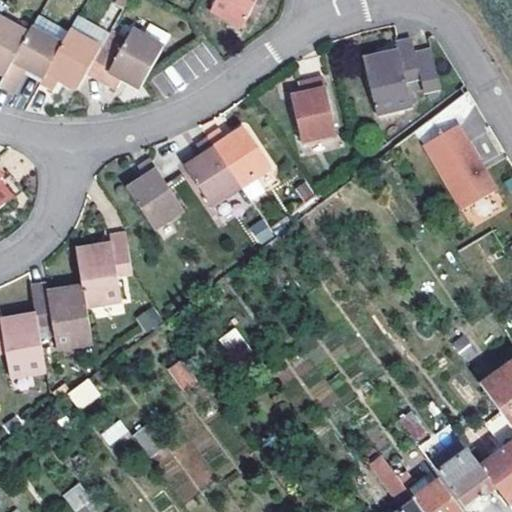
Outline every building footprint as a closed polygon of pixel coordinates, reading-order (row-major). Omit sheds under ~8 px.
[(237,24),(241,18),(249,0),(209,0),(206,8),(237,24)] [(257,0),(249,0),(241,18),(247,21),(257,0)] [(1,76),(0,77),(0,87),(8,92),(22,67),(40,77),(66,29),(35,13),(24,34),(1,76)] [(0,21),(0,75),(1,76),(24,34),(0,21)] [(145,25),(139,37),(158,48),(164,36),(145,25)] [(98,46),(66,29),(40,77),(38,80),(52,87),(57,79),(75,88),(83,73),(98,46)] [(135,89),(158,48),(139,37),(127,31),(114,55),(98,46),(83,73),(112,89),(118,79),(135,89)] [(436,91),(438,91),(430,56),(414,59),(411,44),(396,46),(398,54),(363,62),(374,116),(409,109),(404,83),(419,79),(422,94),(425,94),(426,102),(437,100),(436,91)] [(334,138),(321,82),(298,88),(299,91),(289,92),(301,145),(334,138)] [(459,126),(424,146),(463,213),(497,192),(459,126)] [(208,139),(240,188),(269,169),(243,129),(226,141),(219,131),(208,139)] [(209,208),(240,188),(208,139),(195,147),(201,157),(183,170),(209,208)] [(182,210),(150,161),(138,169),(144,178),(126,189),(153,229),(182,210)] [(242,191),(250,202),(267,190),(258,179),(242,191)] [(248,228),(259,245),(273,235),(262,219),(248,228)] [(133,269),(126,233),(110,236),(111,243),(75,249),(81,287),(84,304),(121,298),(117,272),(133,269)] [(84,304),(81,287),(50,293),(48,284),(32,287),(36,315),(38,323),(52,321),(56,347),(90,340),(84,304)] [(149,303),(134,313),(144,326),(158,316),(149,303)] [(10,376),(45,369),(38,323),(36,315),(1,319),(0,311),(0,350),(6,349),(10,376)] [(235,328),(221,338),(231,352),(245,342),(235,328)] [(181,392),(196,383),(182,360),(167,368),(181,392)] [(511,365),(480,387),(488,397),(500,413),(511,429),(511,365)] [(82,407),(99,393),(89,379),(71,392),(82,407)] [(511,429),(500,413),(486,423),(499,443),(487,452),(493,458),(481,467),(496,488),(510,506),(511,504),(511,429)] [(415,414),(404,418),(412,440),(423,437),(415,414)] [(108,446),(129,433),(120,420),(99,434),(108,446)] [(145,427),(134,433),(147,456),(158,450),(145,427)] [(481,467),(469,451),(438,473),(463,508),(472,499),(476,503),(496,488),(481,467)] [(382,454),(368,463),(392,499),(406,489),(382,454)] [(414,501),(416,503),(422,511),(460,511),(438,482),(414,501)] [(96,511),(79,487),(65,498),(75,511),(96,511)] [(404,511),(422,511),(416,503),(404,511)]
